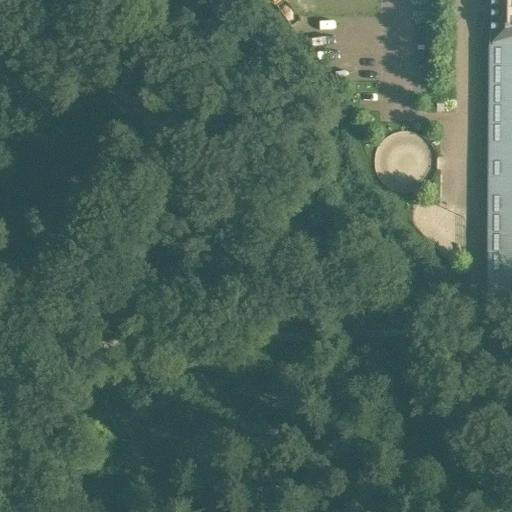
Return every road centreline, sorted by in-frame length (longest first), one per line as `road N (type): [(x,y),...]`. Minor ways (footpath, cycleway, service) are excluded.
road 1 (track): [(394,316),(59,325)]
road 2 (track): [(0,438),(67,313)]
